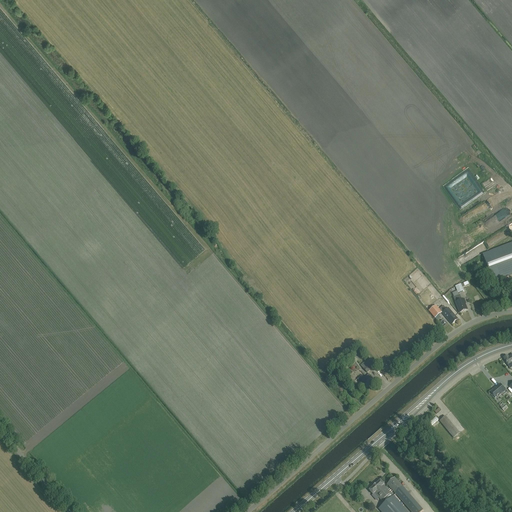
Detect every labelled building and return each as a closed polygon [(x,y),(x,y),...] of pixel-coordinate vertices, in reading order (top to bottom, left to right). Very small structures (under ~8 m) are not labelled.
[(511,244),(483,255),(493,281),(511,273),(511,244)] [(464,291),(461,284),(455,287),(458,293),(464,291)] [(454,298),(460,313),(467,310),(465,304),(466,304),(464,299),(462,300),(460,295),(454,298)] [(438,310),(436,307),(429,312),(435,319),(442,313),(441,313),(446,309),(443,306),(438,310)] [(445,317),(452,325),(458,319),(451,312),(448,309),(443,313),(446,316),(445,317)] [(360,365),(364,369),(367,373),(373,369),(372,368),(369,364),(366,361),(360,365)] [(369,375),(365,378),(362,376),(358,379),(361,383),(359,384),(362,388),(364,386),(366,389),(374,381),(369,375)] [(496,388),(491,393),(492,394),(491,394),(494,398),(495,397),(495,398),(501,393),(503,397),(507,394),(505,391),(505,390),(500,384),(496,388)] [(452,425),(449,421),(443,425),(447,430),(452,425)] [(408,494),(395,478),(387,485),(396,494),(401,500),(408,494)] [(380,480),(369,490),(373,494),(374,493),(379,498),(382,501),(388,496),(390,494),(383,485),(384,484),(380,480)] [(379,509),(381,511),(407,511),(393,496),(393,497),(390,494),(388,496),(390,499),(379,509)] [(408,494),(401,500),(411,511),(420,511),(423,510),(408,494)]
